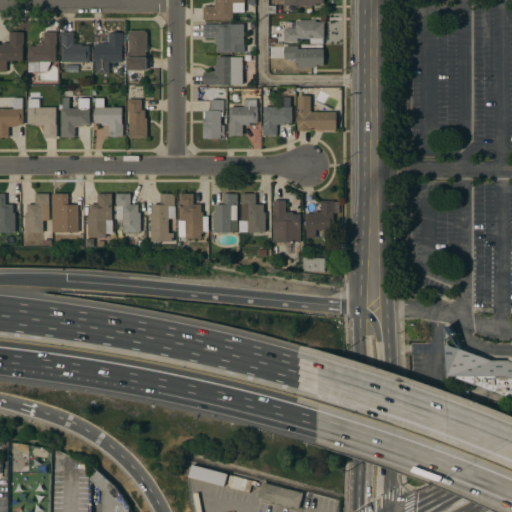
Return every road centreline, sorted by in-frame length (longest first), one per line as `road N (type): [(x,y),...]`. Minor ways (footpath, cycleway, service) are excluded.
road 1 (primary): [(373,310),(375,0)]
road 2 (residential): [(310,167),(0,166)]
road 3 (motorway): [(373,310),(65,281)]
road 4 (motorway): [(297,375),(0,319)]
road 5 (motorway): [(309,419),(511,491)]
road 6 (primary): [(373,310),(359,330),(359,511)]
road 7 (primary): [(385,511),(386,331),(373,310)]
road 8 (residential): [(261,0),(267,84),(375,83)]
road 9 (residential): [(177,6),(0,5)]
road 10 (motorway): [(28,411),(107,450),(156,511)]
road 11 (residential): [(176,0),(182,166)]
road 12 (motorway): [(0,358),(163,383)]
road 13 (motorway): [(163,383),(309,419)]
road 14 (motorway): [(511,450),(371,398)]
